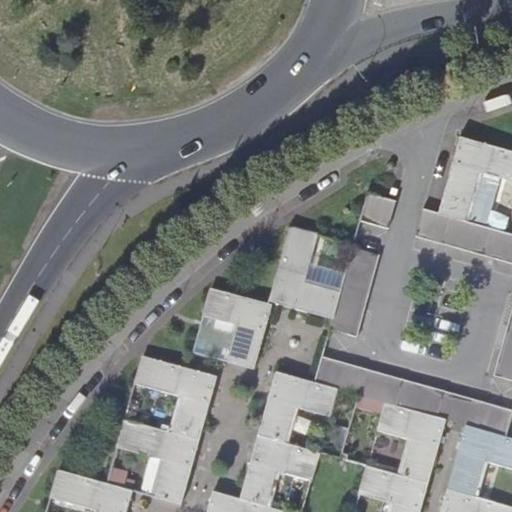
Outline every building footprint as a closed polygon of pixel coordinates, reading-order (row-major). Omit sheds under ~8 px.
[(511,150),(461,136),(439,214),(451,217),(465,221),(479,171),(511,180),(511,150)] [(375,225),(382,196),(369,193),(361,221),(375,225)] [(395,200),(382,196),(375,225),(388,228),(395,200)] [(429,241),(437,213),(423,209),(416,237),(429,241)] [(451,217),(439,214),(437,213),(429,241),(443,245),(451,217)] [(465,221),(451,217),(443,245),(456,248),(465,221)] [(477,224),(465,221),(456,248),(470,252),(477,224)] [(491,228),(477,224),(470,252),(484,256),(491,228)] [(304,283),(318,235),(290,227),(269,301),(334,319),(335,316),(339,302),(341,293),(304,283)] [(497,260),(505,232),(491,228),(484,256),(497,260)] [(511,256),(511,233),(505,232),(497,260),(510,264),(511,256)] [(380,255),(354,248),(350,262),(376,269),(380,255)] [(376,269),(350,262),(346,275),(372,282),(376,269)] [(346,275),(343,288),(369,296),(372,282),(346,275)] [(343,288),(341,293),(339,302),(366,309),(369,296),(343,288)] [(211,289),(203,317),(238,326),(228,363),(253,370),(271,306),(211,289)] [(366,309),(339,302),(335,316),(361,324),(366,309)] [(335,316),(334,319),(331,330),(358,337),(361,324),(335,316)] [(511,351),(511,335),(505,334),(502,348),(511,351)] [(498,361),(511,365),(511,351),(502,348),(498,361)] [(172,434),(199,441),(217,377),(143,357),(135,385),(183,398),(172,434)] [(322,357),(314,383),(329,388),(336,361),(322,357)] [(336,361),(329,388),(338,391),(342,391),(350,365),(336,361)] [(511,380),(511,365),(498,361),(494,376),(511,380)] [(350,365),(342,391),(356,395),(364,369),(350,365)] [(364,369),(356,395),(370,399),(377,373),(364,369)] [(276,373),(258,436),(285,444),(295,409),(330,418),(338,391),(329,388),(314,383),(276,373)] [(370,399),(383,403),(390,376),(377,373),(370,399)] [(383,403),(385,403),(397,407),(404,380),(390,376),(383,403)] [(404,380),(397,407),(410,410),(418,384),(404,380)] [(418,384),(410,410),(424,414),(432,388),(418,384)] [(424,414),(437,418),(445,391),(432,388),(424,414)] [(437,418),(447,420),(452,422),(459,395),(445,391),(437,418)] [(452,422),(464,425),(471,399),(459,395),(452,422)] [(464,425),(467,426),(478,429),(485,403),(471,399),(464,425)] [(429,484),(447,420),(437,418),(424,414),(410,410),(397,407),(385,403),(377,430),(412,441),(402,476),(429,484)] [(478,429),(492,433),(499,407),(485,403),(478,429)] [(492,433),(506,437),(511,414),(511,410),(499,407),(492,433)] [(125,420),(117,448),(165,462),(155,498),(182,504),(199,441),(172,434),(125,420)] [(511,469),(511,438),(506,437),(492,433),(478,429),(467,426),(448,489),(475,496),(485,462),(511,469)] [(285,444),(258,436),(241,500),(267,507),(277,472),(312,482),(320,453),(285,444)] [(420,511),(429,484),(402,476),(367,466),(359,494),(393,504),(391,511),(420,511)] [(51,498),(98,511),(126,511),(132,491),(107,484),(66,472),(51,498)] [(448,489),(441,511),(511,511),(511,506),(475,496),(448,489)] [(284,511),(267,507),(241,500),(213,492),(207,511),(284,511)]
